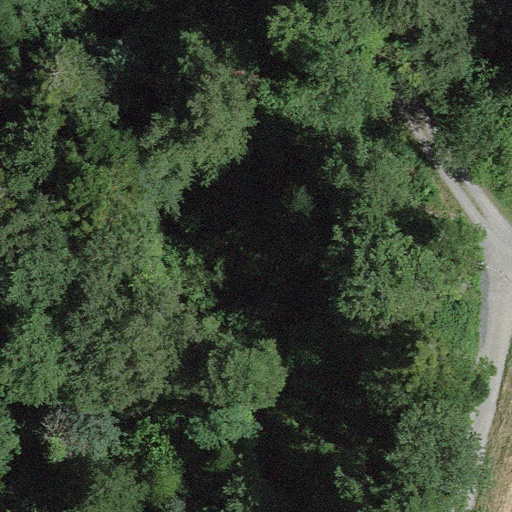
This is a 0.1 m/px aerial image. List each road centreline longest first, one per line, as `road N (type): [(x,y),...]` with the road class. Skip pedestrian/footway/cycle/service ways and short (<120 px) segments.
road 1 (track): [(337,0),(414,124),(511,240)]
road 2 (track): [(511,331),(468,511)]
